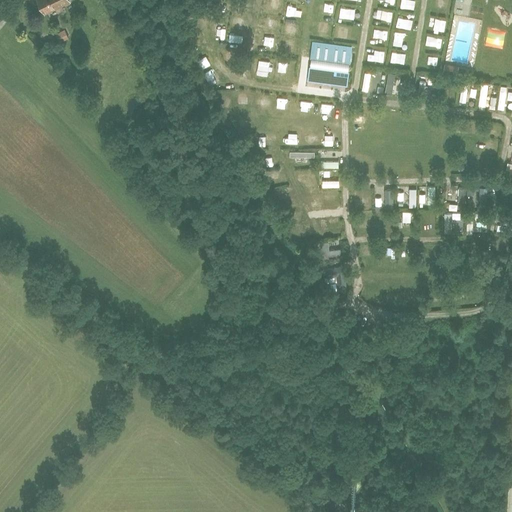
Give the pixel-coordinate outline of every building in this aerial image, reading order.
[(68,0),(38,0),(45,13),(69,1),(68,0)] [(460,10),(471,12),(473,0),(465,0),(465,4),(461,3),(460,10)] [(57,39),(67,35),(64,27),(54,31),(57,39)] [(307,81),(347,86),(352,46),(312,41),(307,81)] [(368,71),(366,91),(373,92),(375,72),(368,71)] [(395,94),(400,74),(391,72),(387,92),(395,94)] [(448,101),(451,82),(444,81),(442,100),(448,101)] [(470,97),(471,85),(464,84),(462,95),(470,97)] [(488,102),(490,84),(483,84),(481,101),(488,102)] [(502,86),(500,109),(507,110),(509,87),(502,86)] [(388,189),(390,198),(398,197),(396,188),(388,189)] [(291,204),(299,203),(298,196),(290,197),(291,204)]
